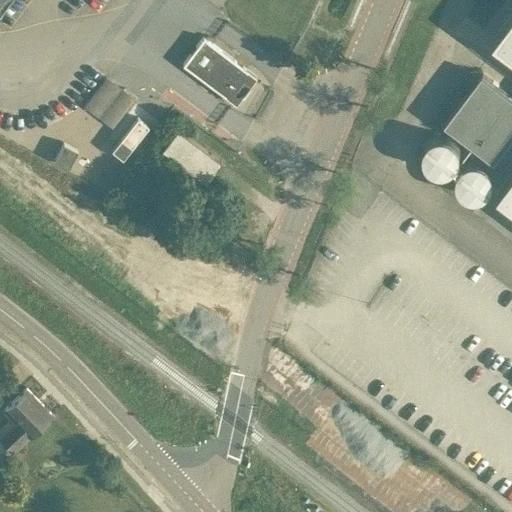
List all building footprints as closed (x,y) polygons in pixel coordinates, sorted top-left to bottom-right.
[(0,0),(0,39),(22,0),(0,0)] [(511,169),(497,190),(511,200),(511,9),(493,36),(511,50),(511,169)] [(183,62),(236,102),(256,75),(203,35),(183,62)] [(511,93),(483,71),(447,120),(495,157),(511,135),(511,93)] [(122,157),(133,143),(148,124),(142,119),(137,115),(111,148),(122,157)] [(72,136),(85,146),(97,130),(84,120),(72,136)] [(429,152),(434,154),(440,154),(445,153),(449,149),(451,145),(452,139),(452,134),(449,130),(445,126),(440,124),(435,124),(430,126),(426,128),(423,132),(422,136),(422,141),(423,145),(425,149),(429,152)] [(206,182),(221,162),(222,160),(177,127),(161,148),(206,182)] [(461,173),(466,175),(471,176),(476,175),(480,172),(483,168),(485,163),(485,158),(483,153),(480,149),(476,146),(471,145),(466,145),(461,147),(457,151),(455,155),(454,160),(455,166),(457,170),(461,173)] [(26,386),(4,407),(15,419),(0,433),(0,436),(13,449),(29,433),(30,434),(52,412),(26,386)] [(421,420),(408,438),(477,489),(490,471),(421,420)]
